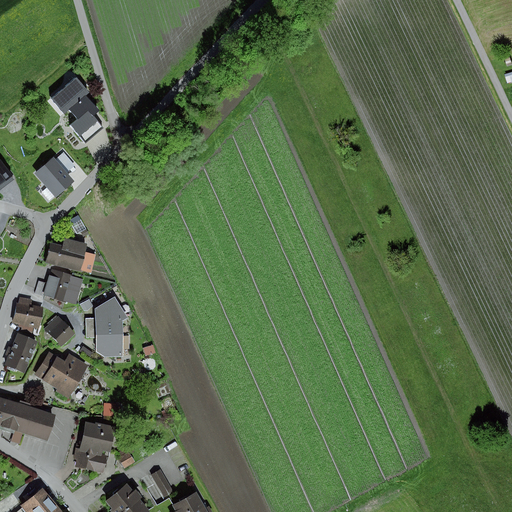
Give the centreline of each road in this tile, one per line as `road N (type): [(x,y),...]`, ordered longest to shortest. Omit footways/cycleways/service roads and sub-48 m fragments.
road 1 (track): [(274,0),(121,146)]
road 2 (track): [(76,0),(121,146)]
road 3 (track): [(456,0),(511,115)]
road 4 (residential): [(52,219),(15,286),(0,334)]
